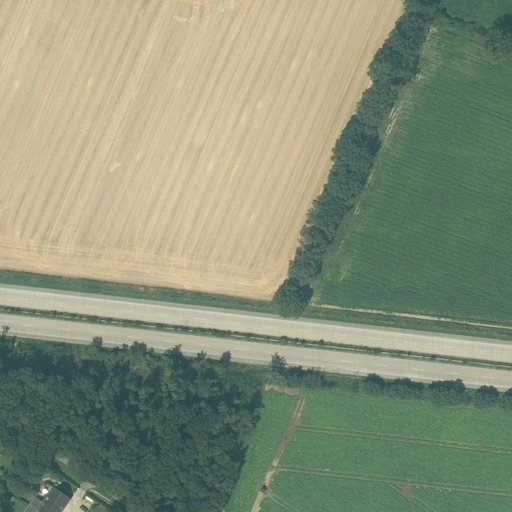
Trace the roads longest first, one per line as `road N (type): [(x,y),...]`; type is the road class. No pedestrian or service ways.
road 1 (motorway): [(0,322),(511,380)]
road 2 (motorway): [(511,354),(0,297)]
road 3 (unclassified): [(0,408),(149,511)]
